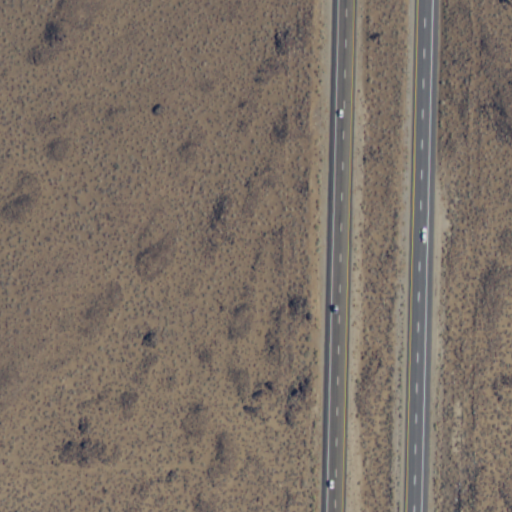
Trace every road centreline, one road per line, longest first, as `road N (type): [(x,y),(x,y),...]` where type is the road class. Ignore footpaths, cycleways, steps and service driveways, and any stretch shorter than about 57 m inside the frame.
road 1 (trunk): [(414,511),(428,0)]
road 2 (trunk): [(343,0),(331,511)]
